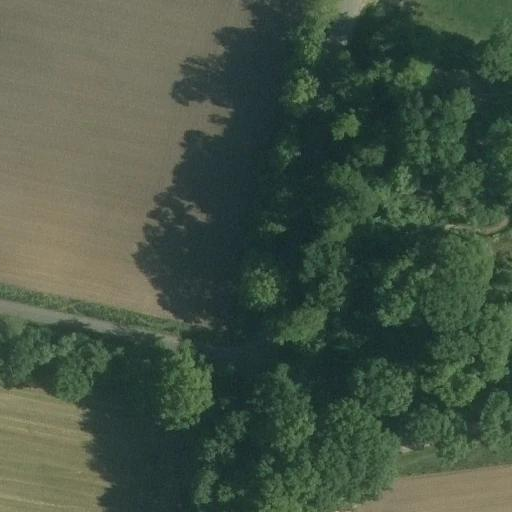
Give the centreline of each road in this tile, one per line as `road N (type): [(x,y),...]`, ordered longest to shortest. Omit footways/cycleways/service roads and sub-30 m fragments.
road 1 (unclassified): [(352,0),(334,43),(263,363)]
road 2 (unclassified): [(0,308),(263,363)]
road 3 (unclassified): [(263,363),(235,511)]
